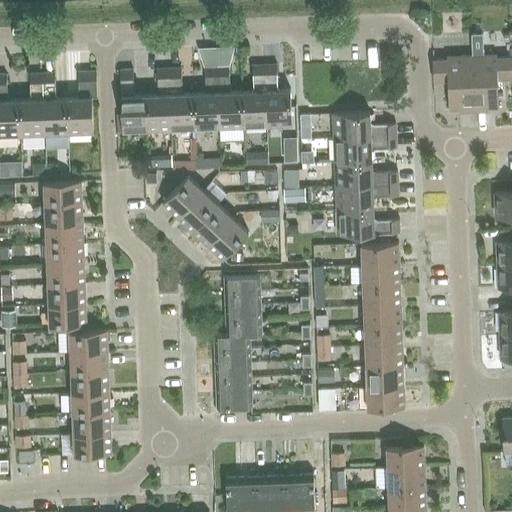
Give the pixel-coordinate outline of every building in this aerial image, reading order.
[(511,78),(510,57),(497,57),(497,54),(472,55),(474,111),(489,111),(489,108),(498,107),(497,79),(511,78)] [(459,112),(474,111),(472,55),(447,56),(447,59),(433,60),(434,81),(448,81),(449,109),(459,109),(459,112)] [(243,128),(267,127),(265,64),(253,65),(254,87),(252,90),(242,91),(243,128)] [(265,64),(267,127),(292,126),(291,89),(280,89),(278,86),(277,64),(265,64)] [(195,130),(219,129),(217,66),(205,66),(206,88),(204,92),(194,93),(195,130)] [(243,128),(242,91),(232,91),(230,87),(229,66),(217,66),(219,129),(243,128)] [(195,130),(194,93),(184,93),(182,89),(181,67),(169,68),(171,131),(195,130)] [(147,132),(171,131),(169,68),(157,68),(158,90),(156,94),(146,95),(147,132)] [(147,132),(146,95),(136,95),(134,91),(133,69),(120,70),(123,133),(147,132)] [(92,97),(97,97),(96,70),(78,71),(79,93),(77,97),(68,97),(69,134),(94,133),(92,97)] [(21,136),(45,135),(43,72),(30,73),(31,95),(29,98),(20,99),(21,136)] [(69,134),(68,97),(58,98),(56,94),(55,72),(43,72),(45,135),(69,134)] [(0,136),(21,136),(20,99),(10,99),(8,96),(7,74),(0,73),(0,136)] [(334,137),(396,135),(396,123),(374,124),(370,122),(370,111),(333,113),(334,137)] [(334,161),(372,160),(371,150),(375,148),(397,147),(396,135),(334,137),(334,161)] [(335,185),(398,183),(398,171),(376,172),(372,170),(372,160),(334,161),(335,185)] [(178,216),(203,189),(188,175),(163,202),(178,216)] [(82,200),(82,181),(82,180),(45,181),(45,201),(82,200)] [(336,209),(373,208),(373,198),(377,196),(399,195),(398,183),(335,185),(336,209)] [(193,230),(218,203),(203,189),(178,216),(193,230)] [(511,191),(495,192),(496,216),(511,215),(511,191)] [(46,222),(83,221),(82,200),(45,201),(46,222)] [(208,244),(233,217),(218,203),(193,230),(208,244)] [(373,208),(336,209),(337,234),(400,232),(399,219),(378,219),(374,217),(373,208)] [(0,222),(11,222),(10,209),(0,209),(0,222)] [(233,217),(208,244),(223,258),(248,231),(233,217)] [(47,243),(84,241),(83,221),(46,222),(47,243)] [(511,263),(511,239),(497,240),(497,264),(511,263)] [(48,263),(85,262),(84,241),(47,243),(48,263)] [(362,264),(399,263),(399,242),(362,243),(362,264)] [(48,284),(85,282),(85,262),(48,263),(48,284)] [(363,284),(400,283),(399,263),(362,264),(363,284)] [(511,263),(497,264),(498,287),(511,286),(511,263)] [(225,290),(260,289),(260,274),(225,275),(225,290)] [(49,304),(86,303),(85,282),(48,284),(49,304)] [(364,305),(401,303),(400,283),(363,284),(364,305)] [(0,287),(1,300),(12,300),(11,286),(0,287)] [(226,305),(261,304),(260,289),(225,290),(226,305)] [(50,325),(87,324),(86,303),(49,304),(50,325)] [(365,325),(402,324),(401,303),(364,305),(365,325)] [(226,319),(261,318),(261,304),(226,305),(226,319)] [(1,310),(1,326),(16,326),(15,310),(1,310)] [(500,335),(511,334),(511,311),(499,312),(500,335)] [(227,334),(250,333),(262,333),(261,318),(226,319),(227,333),(227,334)] [(366,346),(403,344),(402,324),(365,325),(366,346)] [(71,351),(108,350),(107,329),(70,330),(71,351)] [(250,347),(250,333),(227,334),(227,333),(215,333),(215,348),(250,347)] [(501,359),(511,358),(511,334),(500,335),(501,359)] [(11,337),(12,353),(25,353),(24,337),(11,337)] [(366,366),(403,365),(403,344),(366,346),(366,366)] [(216,363),(250,362),(250,347),(215,348),(216,363)] [(72,372),(108,370),(108,350),(71,351),(72,372)] [(12,360),(12,375),(25,374),(25,360),(12,360)] [(216,377),(251,376),(250,362),(216,363),(216,377)] [(367,386),(404,385),(403,365),(366,366),(367,386)] [(72,392),(109,391),(108,370),(72,372),(72,392)] [(25,374),(12,375),(13,388),(26,388),(25,374)] [(217,392),(251,390),(251,376),(216,377),(217,392)] [(404,385),(367,386),(368,407),(405,406),(404,385)] [(335,408),(335,387),(319,387),(319,408),(335,408)] [(251,390),(217,392),(218,407),(252,405),(251,390)] [(73,413),(110,411),(109,391),(72,392),(73,413)] [(14,415),(28,414),(25,414),(25,401),(14,401),(14,415)] [(74,433),(111,432),(110,411),(73,413),(74,433)] [(14,415),(13,427),(29,426),(28,414),(14,415)] [(511,417),(503,418),(505,452),(511,451),(511,417)] [(75,454),(111,453),(111,432),(74,433),(75,454)] [(30,434),(15,435),(15,446),(31,445),(30,434)] [(388,467),(425,465),(424,444),(387,446),(388,467)] [(33,449),(19,450),(20,460),(34,460),(33,449)] [(331,454),(332,468),(345,468),(344,454),(331,454)] [(389,487),(425,486),(425,465),(388,467),(389,487)] [(299,475),(300,509),(315,508),(314,474),(299,475)] [(271,510),(286,509),(284,475),(270,476),(271,510)] [(286,509),(300,509),(299,475),(284,475),(286,509)] [(243,511),(257,510),(256,476),(241,477),(243,511)] [(257,510),(271,510),(270,476),(256,476),(257,510)] [(228,511),(243,511),(241,477),(226,477),(228,511)] [(389,507),(426,506),(425,486),(389,487),(389,507)]
